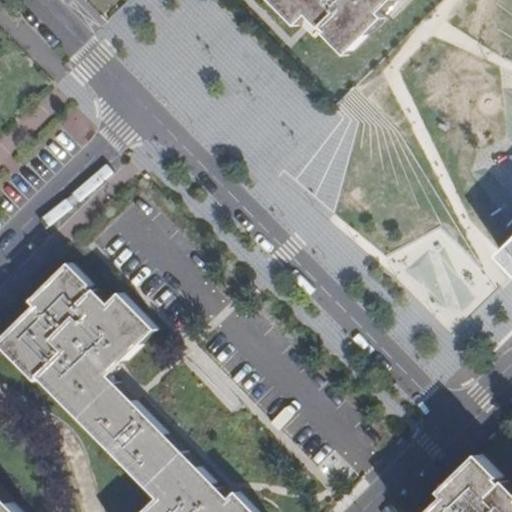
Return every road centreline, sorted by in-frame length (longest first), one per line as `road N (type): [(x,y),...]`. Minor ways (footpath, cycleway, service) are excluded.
road 1 (residential): [(451,421),(147,107)]
road 2 (residential): [(0,251),(147,107)]
road 3 (residential): [(147,107),(39,0)]
road 4 (residential): [(451,421),(360,511)]
